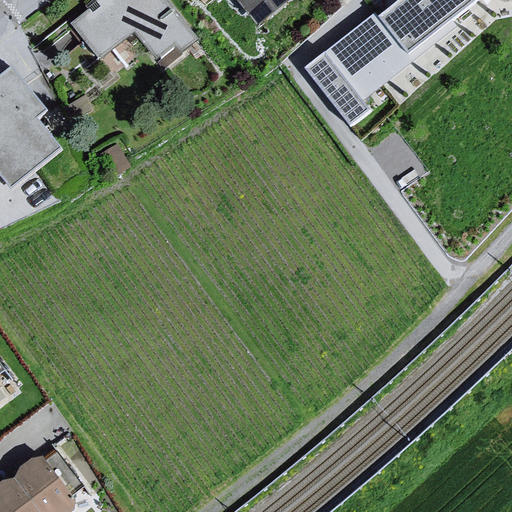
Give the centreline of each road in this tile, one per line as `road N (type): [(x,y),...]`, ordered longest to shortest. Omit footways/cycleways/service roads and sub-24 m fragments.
road 1 (track): [(204,511),(352,401),(461,292)]
road 2 (track): [(461,292),(438,273),(292,72)]
